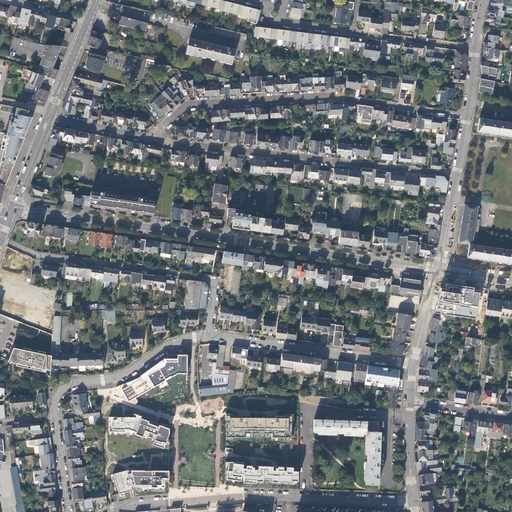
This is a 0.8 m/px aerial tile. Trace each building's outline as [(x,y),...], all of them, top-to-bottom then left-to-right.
[(221,9),(223,1),(218,0),(213,0),(212,7),(221,9)] [(302,0),(293,0),(293,3),(292,8),(301,9),(302,5),(302,0)] [(453,9),(456,10),(457,0),(467,2),(465,11),(463,11),(463,16),(468,17),(470,17),(473,5),(473,4),(474,0),(454,0),(454,3),(453,9)] [(229,12),(232,3),(227,2),(223,1),(221,9),(220,10),(229,12)] [(348,9),(353,10),(353,2),(344,1),(344,5),(335,4),(333,22),(346,24),(348,9)] [(239,15),(241,6),(236,5),(232,3),(229,12),(239,15)] [(499,10),(502,8),(502,5),(503,4),(490,3),(488,7),(493,8),(493,10),(487,9),(486,12),(486,14),(499,17),(500,12),(497,12),(498,9),(499,10)] [(385,4),(381,32),(387,33),(389,17),(397,18),(397,14),(395,14),(396,6),(385,4)] [(20,14),(21,12),(15,10),(16,7),(10,5),(9,8),(7,15),(10,16),(9,21),(18,23),(20,14)] [(7,15),(9,8),(0,6),(0,14),(7,16),(7,15)] [(248,17),(250,8),(246,7),(241,6),(239,15),(248,17)] [(31,10),(22,8),(21,12),(20,14),(18,23),(27,25),(31,10)] [(256,24),(257,20),(259,11),(256,10),(250,8),(248,17),(247,21),(256,24)] [(301,9),(292,8),(291,13),(290,17),(299,19),(301,9)] [(46,21),(48,15),(31,10),(27,25),(28,26),(29,24),(33,25),(35,18),(40,19),(39,21),(45,23),(46,21)] [(424,10),(422,10),(420,24),(422,24),(423,16),(425,17),(424,22),(429,23),(430,17),(435,18),(436,12),(435,12),(429,11),(424,10)] [(358,12),(357,21),(369,22),(371,14),(358,12)] [(446,14),(440,12),(436,12),(435,18),(435,19),(444,20),(445,21),(446,14)] [(501,22),(502,18),(499,17),(486,14),(485,17),(485,20),(490,21),(490,24),(495,25),(501,25),(501,22)] [(61,45),(68,47),(70,40),(73,32),(70,31),(71,26),(68,25),(70,20),(48,15),(46,21),(52,23),(53,22),(57,23),(57,25),(59,25),(58,28),(66,30),(62,40),(60,45),(61,45)] [(463,16),(459,15),(458,20),(451,19),(450,27),(458,28),(458,26),(467,27),(467,23),(468,17),(463,16)] [(145,31),(147,23),(122,16),(117,25),(145,31)] [(369,27),(381,29),(382,19),(371,17),(369,27)] [(417,29),(418,23),(416,23),(416,21),(413,20),(413,22),(402,21),(401,29),(408,30),(407,32),(413,33),(413,28),(417,29)] [(434,25),(432,35),(443,37),(445,26),(434,25)] [(216,27),(214,34),(246,42),(247,34),(216,27)] [(263,37),(264,28),(258,28),(255,27),(253,36),(263,37)] [(272,39),(274,29),(269,29),(264,28),(263,37),(272,39)] [(282,40),(283,31),(277,30),(274,29),(272,39),(277,39),(277,44),(281,45),(282,40)] [(96,33),(92,31),(92,32),(88,42),(87,45),(97,49),(101,41),(94,38),(95,35),(96,33)] [(291,41),(292,32),(288,31),(283,31),(282,40),(291,41)] [(301,42),(302,33),(297,32),(292,32),(291,41),(301,42)] [(310,43),(311,34),(307,33),(302,33),(301,42),(310,43)] [(319,44),(321,35),(317,35),(311,34),(310,43),(319,44)] [(329,45),(330,36),(325,36),(321,35),(319,44),(329,45)] [(484,42),(483,47),(494,48),(494,43),(496,43),(497,43),(498,36),(489,35),(488,38),(488,42),(484,42)] [(338,47),(339,37),(334,37),(330,36),(329,45),(338,47)] [(348,48),(349,39),(343,38),(339,37),(338,47),(338,51),(345,52),(345,48),(348,48)] [(363,56),(364,43),(363,39),(356,38),(349,37),(349,39),(348,48),(348,51),(353,52),(353,49),(355,48),(358,48),(360,50),(360,53),(357,55),(359,58),(362,58),(363,56)] [(237,50),(187,38),(186,46),(187,46),(186,53),(232,64),(233,59),(234,59),(237,50)] [(29,41),(25,40),(23,46),(44,51),(46,45),(40,44),(29,41)] [(385,41),(381,40),(380,45),(379,53),(385,54),(386,46),(390,46),(391,41),(385,41)] [(379,53),(380,45),(364,43),(363,56),(373,57),(378,57),(379,58),(379,53)] [(409,44),(404,43),(403,49),(406,50),(406,54),(405,54),(405,58),(405,59),(411,60),(411,59),(413,44),(409,44)] [(421,45),(413,44),(411,59),(417,60),(418,51),(422,52),(421,59),(422,59),(422,61),(424,62),(424,59),(426,46),(421,45)] [(57,56),(61,45),(60,45),(56,45),(51,45),(46,45),(44,51),(43,53),(42,56),(42,57),(44,58),(46,59),(43,66),(52,68),(53,65),(52,65),(53,62),(54,62),(56,57),(57,56)] [(429,46),(426,46),(424,59),(443,62),(443,55),(436,54),(432,53),(433,47),(429,46)] [(437,47),(436,54),(443,55),(455,56),(456,50),(437,47)] [(501,62),(503,50),(495,48),(494,48),(483,47),(483,53),(487,54),(487,55),(487,57),(487,60),(501,62)] [(455,64),(454,69),(462,70),(465,71),(466,63),(465,63),(465,62),(465,61),(466,61),(466,55),(462,50),(456,50),(455,56),(454,64),(455,64)] [(85,70),(100,74),(101,69),(102,70),(105,56),(90,52),(89,56),(88,56),(87,60),(85,66),(86,66),(85,70)] [(157,61),(147,59),(146,67),(154,68),(157,61)] [(42,81),(52,85),(55,79),(42,75),(30,71),(31,68),(32,66),(30,65),(30,67),(25,65),(22,74),(27,75),(24,82),(26,82),(35,86),(39,87),(41,83),(42,81)] [(481,73),(488,75),(487,80),(494,81),(497,68),(481,65),(481,73)] [(42,75),(55,79),(57,74),(59,69),(52,68),(43,66),(42,66),(41,68),(44,69),(42,75)] [(453,82),(464,83),(464,78),(461,77),(462,70),(454,69),(453,82)] [(76,73),(73,80),(79,82),(95,86),(94,90),(101,92),(102,90),(102,88),(100,88),(101,86),(105,87),(107,80),(76,73)] [(176,74),(170,78),(174,83),(174,82),(175,84),(176,84),(177,87),(179,87),(181,91),(186,89),(181,77),(178,78),(176,74)] [(182,74),(177,76),(178,78),(181,77),(186,89),(191,87),(193,87),(192,78),(189,79),(188,76),(184,78),(182,74)] [(363,84),(376,86),(377,76),(375,76),(367,75),(365,74),(363,84)] [(352,76),(347,75),(345,87),(360,89),(362,76),(353,75),(352,76)] [(403,75),(401,87),(412,88),(413,81),(416,81),(417,77),(409,76),(403,75)] [(249,76),(240,77),(239,81),(240,86),(240,89),(250,88),(249,77),(249,76)] [(261,82),(260,76),(249,77),(250,88),(250,89),(253,88),(254,90),(258,90),(258,88),(261,88),(261,82)] [(273,90),(272,80),(272,76),(263,76),(264,81),(261,82),(261,88),(262,92),(263,92),(267,92),(267,91),(273,90)] [(273,90),(273,92),(275,92),(285,91),(285,79),(285,76),(280,76),(280,79),(272,80),(273,90)] [(339,76),(333,76),(333,77),(334,88),(338,88),(344,87),(343,81),(340,82),(340,80),(339,80),(339,76)] [(386,90),(395,92),(397,79),(382,76),(380,91),(386,92),(386,90)] [(325,88),(324,77),(318,78),(312,78),(313,84),(314,84),(314,89),(320,89),(325,88)] [(333,77),(324,77),(325,88),(330,88),(334,88),(333,77)] [(240,89),(240,86),(234,86),(234,80),(224,78),(224,81),(224,88),(225,95),(231,94),(240,94),(240,89)] [(304,79),(300,79),(300,80),(300,90),(305,90),(311,89),(311,84),(313,84),(312,78),(304,78),(304,79)] [(487,80),(480,78),(479,85),(493,88),(494,81),(487,80)] [(289,79),(285,79),(285,91),(292,90),(300,90),(300,80),(289,81),(289,79)] [(79,82),(73,80),(71,86),(68,93),(79,95),(82,96),(83,92),(80,92),(81,88),(78,87),(79,82)] [(35,86),(26,82),(23,89),(32,93),(35,86)] [(219,84),(204,85),(205,96),(211,96),(219,95),(219,88),(219,84)] [(169,87),(161,93),(162,94),(167,100),(168,100),(174,107),(177,104),(178,103),(177,101),(180,99),(176,94),(179,92),(174,85),(170,88),(169,87)] [(491,95),(493,88),(479,85),(478,92),(479,92),(491,95)] [(203,86),(193,87),(193,97),(198,96),(201,96),(201,93),(203,93),(203,91),(203,86)] [(34,98),(45,103),(47,97),(50,92),(39,87),(37,91),(34,98)] [(439,102),(451,104),(452,96),(453,88),(442,87),(441,87),(439,87),(438,93),(441,93),(439,102)] [(79,95),(68,93),(66,96),(64,102),(77,104),(78,101),(79,95)] [(169,111),(173,107),(167,100),(162,94),(154,102),(164,113),(168,110),(169,111)] [(79,95),(78,101),(91,104),(92,98),(82,96),(79,95)] [(77,104),(64,102),(63,105),(62,108),(65,113),(74,115),(77,104)] [(357,111),(358,105),(348,103),(343,102),(343,103),(343,105),(341,114),(340,120),(346,121),(348,110),(357,111)] [(317,114),(327,113),(327,103),(319,104),(312,104),(312,111),(313,116),(317,116),(317,114)] [(332,105),(332,103),(327,103),(327,113),(327,115),(341,114),(343,105),(332,105)] [(1,104),(0,108),(0,110),(14,114),(14,113),(15,114),(16,107),(1,104)] [(93,108),(90,108),(88,118),(94,119),(100,120),(102,110),(103,104),(99,104),(99,106),(98,106),(97,109),(93,108)] [(298,113),(298,105),(294,105),(290,106),(291,113),(298,113)] [(362,113),(360,122),(370,123),(371,116),(373,107),(370,106),(358,105),(357,111),(357,112),(357,113),(362,113)] [(282,117),(281,106),(276,107),(276,108),(270,109),(270,117),(282,117)] [(291,117),(291,113),(290,106),(284,106),(281,106),(282,117),(282,118),(291,117)] [(8,130),(7,134),(25,137),(33,117),(28,116),(29,110),(16,107),(15,114),(14,113),(10,130),(8,130)] [(262,110),(262,107),(257,108),(256,108),(257,118),(257,119),(267,118),(267,110),(262,110)] [(383,113),(384,108),(378,108),(373,107),(371,116),(376,117),(376,119),(386,120),(387,113),(383,113)] [(250,108),(244,109),(244,116),(245,119),(257,118),(256,108),(250,108)] [(229,117),(244,116),(244,109),(235,109),(229,110),(229,117)] [(391,109),(388,109),(386,124),(388,124),(391,125),(391,126),(408,128),(410,117),(399,116),(393,115),(393,110),(391,109)] [(114,113),(115,113),(102,110),(100,120),(106,121),(112,123),(114,113)] [(230,120),(229,117),(229,110),(224,110),(219,110),(217,110),(217,112),(211,112),(212,121),(230,120)] [(122,125),(124,115),(114,113),(112,123),(116,123),(122,125)] [(133,117),(124,115),(122,125),(124,125),(127,126),(128,121),(132,122),(133,117)] [(422,116),(417,115),(416,118),(415,128),(423,129),(430,130),(430,128),(432,117),(422,116)] [(140,128),(144,129),(146,125),(147,124),(147,121),(146,120),(143,119),(134,117),(132,127),(137,128),(137,127),(140,128)] [(439,119),(432,117),(430,128),(440,129),(445,130),(446,120),(439,119)] [(511,123),(508,123),(509,120),(495,118),(495,121),(479,118),(477,132),(490,133),(507,136),(511,136),(511,123)] [(185,131),(186,123),(181,123),(180,125),(177,124),(177,125),(176,125),(175,135),(179,136),(185,137),(185,131)] [(190,137),(195,138),(196,125),(191,125),(191,124),(186,123),(185,131),(189,132),(188,137),(190,137)] [(388,124),(386,124),(384,136),(391,136),(394,137),(397,137),(397,135),(387,134),(388,124)] [(63,139),(65,129),(63,128),(58,127),(53,130),(50,137),(47,145),(54,147),(57,140),(58,140),(59,138),(63,139)] [(208,139),(210,128),(197,127),(196,136),(203,137),(203,139),(208,139)] [(71,130),(65,129),(63,139),(63,140),(73,142),(75,131),(71,130)] [(229,131),(229,130),(214,129),(212,140),(219,140),(228,141),(229,131)] [(454,143),(455,137),(453,137),(454,135),(454,130),(448,129),(447,137),(448,137),(447,142),(454,143)] [(79,131),(75,131),(73,142),(71,151),(78,153),(79,148),(81,142),(83,132),(79,131)] [(239,133),(229,131),(228,141),(236,142),(242,143),(243,143),(243,131),(239,131),(239,133)] [(269,136),(270,133),(259,131),(258,133),(257,133),(255,144),(261,145),(268,146),(269,136)] [(88,133),(83,132),(81,142),(83,143),(85,143),(92,145),(93,142),(94,134),(88,133)] [(0,183),(6,185),(25,137),(7,134),(6,134),(0,156),(0,183)] [(101,136),(94,134),(93,142),(96,142),(97,140),(100,140),(99,145),(104,146),(103,150),(102,150),(101,156),(105,157),(106,151),(109,137),(101,136)] [(253,135),(244,134),(243,143),(247,144),(252,144),(253,135)] [(300,136),(292,135),(292,138),(291,148),(293,149),(296,149),(297,144),(301,145),(302,139),(300,139),(300,136)] [(269,136),(268,146),(271,146),(278,147),(279,137),(269,136)] [(289,137),(279,136),(279,137),(278,147),(285,148),(291,148),(292,138),(289,138),(289,137)] [(121,147),(122,140),(118,139),(117,143),(114,143),(114,139),(111,138),(109,137),(106,151),(109,151),(111,150),(112,147),(116,148),(116,146),(121,147)] [(325,141),(320,141),(319,152),(324,152),(324,151),(330,151),(332,140),(325,139),(325,141)] [(128,141),(122,140),(121,147),(121,148),(125,149),(124,154),(129,155),(132,142),(128,141)] [(310,140),(309,150),(313,151),(319,152),(320,141),(310,140)] [(446,160),(451,161),(453,152),(454,143),(447,142),(444,141),(442,153),(447,154),(446,160)] [(144,145),(139,144),(139,145),(133,143),(131,152),(142,155),(144,145)] [(369,145),(352,143),(352,145),(351,153),(356,153),(356,154),(362,155),(362,156),(368,156),(369,145)] [(336,154),(351,155),(351,153),(352,145),(337,144),(336,154)] [(400,161),(410,162),(411,161),(412,150),(413,145),(408,144),(407,150),(408,151),(408,152),(401,151),(400,161)] [(142,155),(144,156),(147,156),(148,151),(160,154),(161,148),(154,147),(144,145),(142,155)] [(432,157),(430,168),(434,168),(440,169),(440,166),(441,161),(438,161),(439,157),(434,156),(433,155),(434,148),(430,147),(429,156),(432,157)] [(381,159),(392,160),(392,154),(393,150),(382,148),(381,159)] [(170,161),(185,163),(186,152),(176,151),(171,150),(170,161)] [(424,151),(412,150),(411,161),(423,162),(424,151)] [(45,174),(56,177),(58,170),(61,170),(62,163),(61,163),(62,156),(52,153),(50,159),(48,167),(47,167),(46,169),(45,174)] [(187,165),(198,166),(199,157),(194,156),(194,155),(190,154),(190,156),(188,155),(187,165)] [(206,154),(205,162),(210,163),(210,166),(216,167),(216,166),(217,166),(217,164),(218,156),(213,155),(206,154)] [(236,158),(229,157),(229,167),(241,168),(242,158),(236,158)] [(259,160),(251,159),(250,172),(265,173),(266,161),(259,160)] [(265,174),(271,175),(271,172),(277,173),(277,172),(278,162),(272,162),(266,161),(265,173),(265,174)] [(278,162),(277,172),(291,173),(292,164),(286,163),(278,162)] [(292,164),(291,173),(290,180),(297,180),(297,176),(301,176),(302,167),(297,167),(298,164),(292,164)] [(318,170),(319,167),(314,166),(309,166),(308,177),(318,178),(318,170)] [(342,169),(334,168),(333,180),(347,181),(349,170),(342,169)] [(366,168),(360,168),(360,171),(360,174),(365,174),(365,182),(369,183),(368,187),(373,188),(374,181),(375,176),(371,175),(371,169),(366,168)] [(383,172),(383,170),(380,170),(375,169),(375,176),(374,181),(383,183),(383,185),(389,186),(389,184),(390,175),(390,172),(383,172)] [(318,178),(317,179),(329,180),(329,177),(331,177),(332,175),(329,174),(330,172),(318,170),(318,178)] [(354,170),(349,170),(347,181),(347,182),(359,183),(360,174),(360,171),(354,170)] [(198,173),(188,172),(187,176),(187,179),(197,180),(198,173)] [(424,175),(420,174),(420,180),(419,184),(425,185),(425,182),(428,182),(429,175),(424,175)] [(405,179),(405,176),(396,175),(390,175),(389,184),(404,186),(405,179)] [(431,176),(429,175),(428,182),(425,182),(425,185),(419,184),(419,188),(424,189),(424,187),(430,188),(434,189),(434,186),(434,183),(430,183),(431,176)] [(444,177),(435,176),(434,183),(434,186),(440,187),(441,192),(446,192),(447,185),(447,182),(444,177)] [(403,189),(410,190),(418,191),(419,188),(419,184),(420,180),(413,179),(413,178),(411,178),(408,178),(408,179),(405,179),(404,186),(403,189)] [(127,185),(103,182),(102,188),(126,192),(127,185)] [(359,183),(347,182),(346,193),(357,195),(359,183)] [(227,185),(214,183),(212,201),(226,203),(227,185)] [(33,185),(32,184),(28,193),(34,195),(34,193),(42,196),(43,192),(47,193),(48,190),(33,185)] [(256,184),(255,192),(267,194),(265,212),(272,213),(276,186),(276,185),(256,184)] [(142,187),(129,185),(128,192),(141,194),(142,187)] [(61,199),(73,201),(75,190),(72,190),(72,189),(63,188),(61,199)] [(82,205),(89,206),(91,193),(87,192),(86,196),(78,195),(79,189),(78,189),(75,188),(75,190),(73,201),(72,203),(82,205)] [(310,189),(303,188),(301,199),(308,200),(310,189)] [(91,193),(89,206),(92,206),(97,207),(98,198),(105,199),(104,206),(107,206),(107,208),(109,209),(111,209),(111,207),(115,208),(114,209),(123,211),(123,209),(126,209),(126,211),(131,212),(131,210),(135,211),(134,212),(137,213),(143,214),(144,209),(149,209),(150,204),(155,205),(156,200),(138,197),(138,200),(136,200),(137,197),(133,197),(133,198),(121,196),(121,195),(106,192),(105,194),(104,194),(104,192),(92,190),(91,193)] [(362,202),(362,195),(357,195),(346,193),(344,193),(340,222),(339,230),(348,231),(348,225),(351,225),(352,221),(348,220),(350,204),(352,201),(356,201),(362,202)] [(97,207),(104,208),(104,206),(105,199),(98,198),(97,207)] [(443,210),(443,205),(432,204),(429,203),(427,212),(426,211),(425,218),(437,219),(438,213),(439,209),(443,210)] [(153,215),(155,205),(150,204),(149,209),(144,209),(143,214),(146,214),(146,212),(149,213),(149,215),(153,215)] [(192,210),(192,216),(195,216),(195,217),(201,217),(201,216),(208,217),(209,208),(202,207),(203,205),(197,204),(196,210),(193,209),(192,210)] [(511,248),(504,247),(504,249),(488,247),(489,245),(475,243),(480,214),(481,207),(477,207),(478,206),(464,204),(464,208),(460,229),(458,242),(470,244),(468,258),(477,259),(501,263),(511,264),(511,248)] [(182,209),(172,207),(171,218),(181,219),(182,209)] [(233,209),(227,208),(227,216),(234,217),(232,227),(249,230),(251,216),(252,211),(233,209)] [(190,210),(182,209),(181,219),(191,221),(192,216),(192,210),(190,210)] [(326,213),(316,212),(315,220),(316,220),(316,223),(317,223),(316,232),(324,233),(326,220),(326,213)] [(251,216),(249,230),(259,231),(269,233),(270,222),(271,219),(251,216)] [(298,220),(285,218),(284,224),(283,228),(297,230),(298,220)] [(331,221),(326,220),(324,233),(324,234),(339,235),(339,230),(340,222),(336,221),(336,218),(331,218),(331,221)] [(315,220),(310,219),(310,222),(313,225),(312,232),(324,234),(324,233),(316,232),(317,223),(316,223),(316,220),(315,220)] [(29,235),(39,237),(40,229),(37,228),(38,223),(32,222),(26,221),(24,232),(29,233),(29,235)] [(277,234),(282,235),(283,228),(284,224),(270,222),(269,233),(277,234)] [(439,231),(440,225),(431,224),(430,228),(427,228),(426,233),(428,233),(428,238),(437,239),(438,238),(439,231)] [(52,225),(47,225),(46,226),(43,226),(42,235),(50,236),(52,225)] [(52,225),(50,236),(62,238),(63,233),(63,229),(57,228),(57,226),(52,225)] [(63,229),(63,233),(67,234),(66,240),(79,241),(80,230),(72,228),(64,227),(63,229)] [(307,228),(299,227),(297,237),(303,238),(308,238),(309,233),(306,232),(307,228)] [(403,234),(397,233),(396,245),(401,245),(401,248),(400,252),(406,253),(407,240),(408,229),(404,228),(403,234)] [(339,230),(339,235),(338,243),(348,244),(357,246),(358,235),(358,232),(351,231),(348,231),(339,230)] [(373,230),(372,242),(381,244),(381,242),(386,243),(387,232),(373,230)] [(95,232),(90,231),(88,243),(100,244),(101,233),(95,232)] [(398,233),(387,231),(387,232),(386,243),(386,245),(390,245),(389,248),(392,248),(391,251),(395,251),(396,245),(397,233),(398,233)] [(100,244),(99,245),(110,247),(112,234),(107,233),(101,233),(100,244)] [(120,235),(117,235),(116,245),(126,246),(127,237),(120,235)] [(358,235),(357,246),(362,246),(368,247),(369,236),(358,235)] [(417,245),(415,254),(419,255),(429,256),(434,253),(437,239),(428,238),(426,238),(426,244),(422,243),(421,243),(421,244),(421,245),(417,245)] [(146,239),(141,239),(140,246),(134,245),(134,240),(128,240),(127,249),(139,251),(139,250),(142,251),(142,252),(144,252),(144,250),(146,242),(146,239)] [(146,242),(144,250),(157,252),(159,241),(156,241),(153,240),(152,243),(146,242)] [(415,254),(417,245),(417,241),(407,240),(406,253),(410,254),(415,254)] [(162,242),(161,252),(165,253),(171,254),(172,254),(173,243),(168,243),(162,242)] [(176,255),(176,258),(184,259),(186,245),(180,244),(173,243),(172,254),(176,255)] [(196,247),(188,246),(187,255),(196,257),(196,260),(195,262),(202,263),(202,261),(204,248),(196,247)] [(209,261),(209,259),(213,259),(215,250),(209,249),(204,248),(202,261),(208,262),(209,261)] [(223,251),(222,262),(242,265),(244,254),(234,252),(223,251)] [(252,266),(253,255),(249,255),(244,254),(242,265),(241,270),(246,270),(247,265),(252,266)] [(262,257),(260,256),(259,258),(255,257),(253,268),(256,269),(263,270),(265,257),(262,257)] [(281,274),(283,260),(279,259),(278,259),(278,260),(273,260),(273,264),(272,264),(272,258),(265,257),(263,270),(268,270),(269,272),(270,273),(272,273),(273,271),(276,272),(275,274),(277,276),(281,277),(281,274)] [(291,261),(283,260),(281,274),(294,275),(295,265),(293,265),(294,261),(291,261)] [(304,276),(306,263),(303,263),(300,262),(299,265),(295,265),(294,275),(304,276)] [(71,264),(67,263),(65,275),(77,276),(79,265),(71,264)] [(306,263),(304,276),(316,278),(317,269),(314,268),(315,264),(310,264),(306,263)] [(79,265),(77,276),(83,277),(90,278),(91,275),(92,266),(85,265),(79,264),(79,265)] [(41,275),(55,277),(57,266),(43,265),(41,275)] [(102,282),(104,268),(97,267),(95,267),(94,266),(92,266),(91,275),(99,276),(98,279),(100,279),(99,282),(102,282)] [(335,283),(340,284),(341,280),(342,268),(339,268),(336,268),(335,275),(334,275),(335,267),(330,267),(330,271),(330,272),(328,285),(334,286),(335,283)] [(110,281),(111,269),(107,268),(104,268),(102,282),(110,283),(110,281)] [(342,268),(341,280),(341,281),(341,280),(347,280),(346,283),(351,283),(352,275),(353,270),(347,269),(342,268)] [(117,282),(119,270),(115,270),(111,269),(110,281),(117,282)] [(322,287),(327,287),(328,285),(330,272),(326,271),(326,270),(317,269),(316,278),(315,284),(318,284),(318,283),(323,283),(322,287)] [(239,285),(241,271),(234,270),(232,284),(239,285)] [(125,271),(121,271),(120,276),(124,276),(124,280),(130,281),(131,272),(125,271)] [(131,272),(130,281),(131,281),(131,282),(139,283),(139,287),(141,287),(142,273),(137,273),(131,272)] [(368,277),(364,277),(363,284),(367,285),(367,286),(378,288),(380,274),(374,273),(369,272),(368,277)] [(147,274),(142,273),(141,287),(141,288),(146,289),(147,284),(152,284),(153,275),(147,274)] [(380,274),(378,288),(377,291),(386,292),(387,285),(385,285),(386,282),(385,282),(386,281),(389,281),(390,276),(384,275),(380,274)] [(165,288),(166,277),(160,276),(153,275),(152,284),(152,286),(165,288)] [(352,275),(351,283),(350,286),(363,288),(363,284),(364,277),(352,275)] [(174,283),(175,278),(169,277),(166,277),(165,288),(164,289),(173,290),(174,283)] [(391,284),(390,291),(420,296),(420,291),(422,280),(406,278),(401,277),(400,286),(391,284)] [(191,280),(188,280),(188,286),(187,290),(184,309),(205,308),(206,308),(208,287),(206,285),(205,282),(191,280)] [(238,294),(239,285),(232,284),(231,294),(238,294)] [(440,288),(434,312),(446,314),(476,319),(481,291),(474,290),(474,288),(447,284),(446,289),(440,288)] [(287,298),(279,297),(277,305),(286,306),(287,298)] [(502,300),(487,298),(486,310),(485,314),(500,316),(500,315),(502,300)] [(511,301),(502,300),(500,315),(511,317),(511,301)] [(232,310),(232,308),(220,307),(219,318),(231,319),(232,310)] [(244,321),(246,311),(232,310),(231,319),(244,321)] [(260,313),(246,311),(244,321),(244,324),(252,325),(252,329),(258,330),(260,313)] [(446,314),(434,312),(431,321),(429,329),(436,330),(436,331),(440,331),(441,327),(437,326),(439,319),(443,320),(445,321),(446,314)] [(189,324),(189,325),(195,325),(195,313),(180,313),(180,324),(189,324)] [(412,315),(398,313),(397,323),(392,323),(391,327),(395,328),(406,329),(409,330),(410,323),(412,315)] [(61,316),(54,315),(53,319),(52,335),(52,343),(59,344),(61,316)] [(316,319),(301,317),(300,327),(315,329),(316,319)] [(330,321),(316,319),(315,329),(315,330),(321,331),(320,331),(328,333),(330,323),(330,321)] [(152,320),(152,332),(164,331),(164,320),(152,320)] [(275,321),(263,320),(262,331),(274,332),(275,321)] [(343,325),(330,323),(328,333),(328,334),(334,335),(332,345),(341,346),(343,325)] [(278,324),(276,337),(286,339),(287,328),(284,328),(284,324),(283,324),(280,324),(278,324)] [(297,329),(287,328),(286,339),(295,340),(297,329)] [(406,329),(395,328),(393,341),(404,342),(405,335),(406,329)] [(129,332),(130,346),(136,346),(136,344),(143,344),(142,331),(129,332)] [(442,332),(440,331),(436,331),(435,333),(430,332),(429,336),(428,342),(435,343),(440,344),(442,332)] [(476,338),(469,337),(466,336),(465,342),(470,342),(470,344),(471,344),(471,343),(475,343),(475,342),(476,338)] [(344,337),(342,346),(354,348),(355,338),(344,337)] [(370,339),(356,337),(355,341),(354,348),(369,350),(370,339)] [(404,342),(393,341),(392,341),(391,353),(402,355),(403,347),(404,342)] [(126,357),(125,344),(117,344),(117,342),(113,342),(113,344),(108,345),(109,361),(116,361),(116,358),(126,357)] [(435,343),(428,342),(426,342),(424,348),(423,354),(431,356),(435,343)] [(225,346),(218,345),(218,348),(217,359),(216,363),(215,373),(229,374),(229,369),(229,368),(223,367),(225,346)] [(218,348),(209,347),(207,358),(209,358),(217,359),(218,348)] [(244,349),(232,347),(231,357),(242,358),(243,359),(244,349)] [(15,353),(16,349),(13,348),(9,360),(8,361),(17,363),(18,358),(17,358),(18,357),(19,354),(15,353)] [(51,366),(51,355),(46,354),(46,352),(38,351),(38,353),(31,352),(31,349),(24,348),(23,350),(16,349),(15,353),(19,354),(18,357),(17,358),(18,358),(17,363),(20,364),(20,366),(28,368),(28,366),(31,366),(35,367),(34,369),(42,371),(42,370),(43,369),(46,369),(51,370),(51,366)] [(51,355),(51,366),(59,367),(68,368),(78,367),(86,367),(95,367),(103,367),(103,352),(96,352),(96,353),(93,353),(93,352),(88,352),(87,348),(84,348),(84,352),(79,352),(79,353),(76,354),(76,353),(74,353),(69,353),(62,352),(62,353),(59,353),(59,352),(52,352),(51,355)] [(319,370),(320,359),(282,353),(281,359),(280,365),(319,370)] [(437,357),(432,356),(431,356),(423,354),(421,360),(420,364),(425,366),(425,367),(433,369),(434,362),(436,362),(437,357)] [(113,396),(135,404),(137,402),(135,398),(178,373),(187,373),(187,355),(178,355),(178,359),(164,359),(141,376),(141,377),(116,387),(113,396)] [(245,364),(245,365),(261,367),(262,357),(247,355),(245,364)] [(280,365),(281,359),(267,358),(265,369),(275,370),(275,371),(279,372),(280,368),(280,365)] [(326,359),(320,359),(319,370),(325,370),(324,377),(335,378),(336,371),(337,366),(326,365),(326,359)] [(337,366),(336,371),(347,372),(348,366),(351,367),(351,369),(355,370),(356,363),(338,361),(337,366)] [(356,363),(355,370),(354,376),(358,377),(358,378),(365,379),(367,365),(356,363)] [(365,379),(365,381),(397,385),(398,380),(399,369),(367,365),(365,379)] [(435,382),(436,369),(433,369),(425,367),(420,366),(419,370),(419,373),(418,380),(428,380),(435,382)] [(229,369),(229,374),(226,393),(233,392),(236,370),(229,369)] [(229,374),(215,373),(212,373),(213,385),(199,387),(200,396),(226,393),(229,374)] [(428,380),(418,380),(418,386),(417,391),(428,392),(428,387),(430,387),(430,384),(428,384),(428,380)] [(470,392),(472,382),(471,382),(472,380),(470,380),(470,382),(469,382),(466,403),(477,404),(479,393),(470,392)] [(500,398),(499,403),(510,405),(511,391),(511,384),(507,384),(505,398),(504,397),(503,399),(500,398)] [(41,406),(46,406),(44,392),(45,392),(44,387),(37,388),(40,409),(41,409),(41,406)] [(454,401),(455,391),(448,390),(447,400),(454,401)] [(387,391),(385,405),(389,406),(394,406),(395,400),(396,392),(387,391)] [(454,401),(464,403),(466,393),(460,392),(461,391),(459,391),(459,392),(455,391),(454,401)] [(497,392),(490,391),(488,402),(495,403),(497,392)] [(76,408),(76,412),(82,411),(87,411),(84,393),(72,395),(74,409),(76,408)] [(301,394),(298,393),(298,401),(325,405),(347,409),(353,409),(355,403),(351,402),(348,401),(343,400),(341,400),(340,400),(332,399),(326,398),(315,396),(301,394)] [(10,398),(11,410),(15,409),(24,409),(32,408),(33,408),(32,396),(24,396),(23,394),(13,395),(12,397),(10,398)] [(94,424),(101,423),(99,409),(87,411),(82,411),(83,416),(83,417),(89,416),(93,416),(94,421),(93,421),(94,424)] [(436,423),(434,423),(434,419),(435,415),(435,413),(424,412),(424,415),(424,417),(425,417),(427,418),(427,422),(429,422),(429,429),(434,429),(436,429),(436,423)] [(280,416),(226,415),(226,416),(225,436),(284,438),(283,466),(244,465),(244,462),(225,461),(225,485),(244,487),(297,489),(298,416),(280,416)] [(109,436),(133,436),(136,436),(154,443),(153,446),(164,450),(166,445),(169,445),(170,431),(142,421),(142,419),(137,417),(136,419),(129,419),(109,418),(109,436)] [(365,484),(378,484),(378,469),(380,469),(380,465),(380,451),(381,447),(379,447),(380,425),(378,425),(378,421),(351,420),(351,419),(348,419),(329,418),(329,419),(323,419),(314,419),(313,432),(324,432),(324,434),(328,434),(329,432),(350,433),(350,434),(355,435),(355,433),(367,434),(367,442),(365,442),(365,447),(367,447),(366,468),(364,468),(364,473),(366,473),(365,484)] [(478,420),(474,419),(473,422),(464,421),(463,430),(472,431),(472,428),(477,429),(478,420)] [(493,422),(478,420),(477,429),(476,436),(474,447),(480,448),(482,435),(483,433),(487,433),(491,434),(491,431),(493,422)] [(425,421),(415,421),(415,425),(415,428),(426,429),(429,429),(429,422),(427,422),(425,421)] [(44,422),(28,424),(29,429),(29,432),(36,431),(37,433),(42,433),(41,425),(44,425),(44,422)] [(504,423),(494,422),(493,431),(502,433),(504,423)] [(511,424),(504,423),(502,433),(502,434),(503,434),(503,436),(506,437),(506,436),(511,436),(511,424)] [(71,429),(65,430),(67,444),(75,443),(74,437),(75,437),(74,433),(85,431),(85,427),(83,428),(74,429),(71,429)] [(426,429),(415,428),(414,435),(414,440),(418,440),(426,440),(426,429)] [(432,440),(426,440),(418,440),(418,445),(418,450),(426,449),(433,449),(432,440)] [(75,443),(67,444),(68,457),(79,455),(83,455),(83,449),(79,449),(78,448),(77,448),(76,443),(75,443)] [(40,455),(49,453),(48,444),(38,445),(40,455)] [(426,449),(418,450),(418,456),(418,462),(426,461),(427,461),(426,449)] [(433,449),(426,449),(427,461),(430,460),(433,460),(432,454),(435,454),(435,449),(433,449)] [(49,453),(40,455),(42,470),(54,468),(52,453),(49,453)] [(79,455),(68,457),(70,467),(74,466),(74,468),(83,467),(82,460),(80,460),(79,455)] [(418,462),(416,462),(417,469),(418,474),(428,473),(427,464),(426,461),(418,462)] [(20,511),(25,511),(17,467),(10,467),(19,511),(20,511)] [(74,468),(70,469),(72,481),(83,480),(85,480),(83,467),(74,468)] [(42,470),(34,471),(35,477),(34,477),(35,481),(39,481),(40,486),(55,484),(57,484),(56,479),(54,479),(53,474),(52,474),(52,473),(55,472),(54,468),(42,470)] [(153,470),(132,470),(126,470),(107,475),(112,495),(137,488),(137,486),(143,486),(143,490),(168,491),(168,487),(169,470),(153,470)] [(432,473),(428,473),(418,474),(418,480),(419,485),(433,483),(432,473)] [(56,495),(55,484),(40,486),(38,487),(38,492),(50,490),(51,496),(53,496),(53,500),(58,500),(58,495),(56,495)] [(450,484),(444,485),(446,495),(446,499),(456,497),(456,495),(454,495),(454,492),(455,492),(455,491),(454,486),(450,486),(450,484)] [(82,487),(73,488),(73,495),(74,499),(83,498),(82,487)] [(428,487),(419,489),(420,491),(420,494),(423,493),(424,495),(425,494),(425,497),(430,496),(428,487)] [(103,502),(106,502),(105,491),(91,493),(91,497),(92,502),(101,501),(103,502)] [(91,497),(83,498),(84,510),(93,508),(92,502),(91,497)] [(47,501),(49,511),(56,511),(56,507),(57,507),(59,506),(59,503),(58,500),(53,500),(47,501)] [(433,511),(432,500),(421,502),(422,507),(422,511),(433,511)] [(456,511),(458,502),(454,503),(452,511),(444,511),(442,511),(456,511)]
